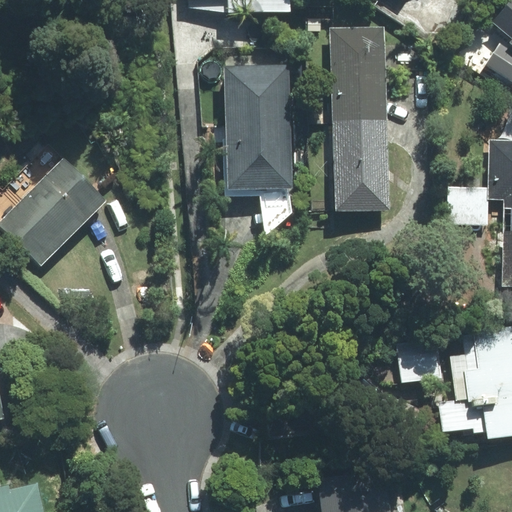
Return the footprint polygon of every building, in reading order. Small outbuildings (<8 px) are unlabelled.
[(185,0),(186,7),(222,11),(282,10),(282,0),(185,0)] [(511,0),(509,0),(493,19),(511,35),(511,0)] [(318,30),(318,16),(307,17),(307,30),(318,30)] [(326,121),(382,120),(380,28),(324,29),(326,121)] [(511,85),(511,55),(497,46),(483,68),(511,85)] [(274,58),(285,58),(285,47),(274,47),(274,58)] [(283,66),(219,68),(223,189),(286,187),(283,66)] [(382,120),(326,121),(329,213),(384,212),(382,120)] [(502,201),(498,286),(511,286),(511,141),(487,140),(485,189),(447,188),(445,226),(485,227),(486,200),(502,201)] [(0,230),(36,266),(101,201),(59,159),(0,217),(0,230)] [(511,435),(511,326),(473,331),(478,371),(463,373),(466,402),(437,405),(440,433),(470,429),(471,434),(483,432),(484,439),(511,435)] [(432,338),(393,344),(398,382),(437,376),(432,338)] [(316,511),(406,511),(398,511),(383,511),(380,471),(312,478),(316,511)] [(0,511),(34,511),(28,484),(1,491),(0,485),(0,511)]
